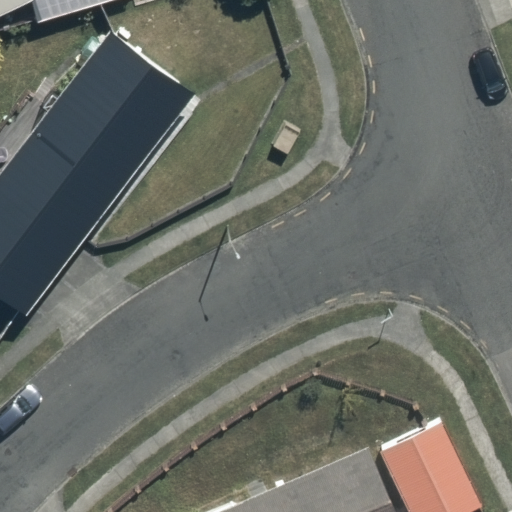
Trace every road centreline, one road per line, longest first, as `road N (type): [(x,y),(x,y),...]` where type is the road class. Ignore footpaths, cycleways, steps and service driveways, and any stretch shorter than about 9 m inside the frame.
road 1 (residential): [(464,194),(264,287),(90,400),(0,479)]
road 2 (residential): [(464,194),(403,0)]
